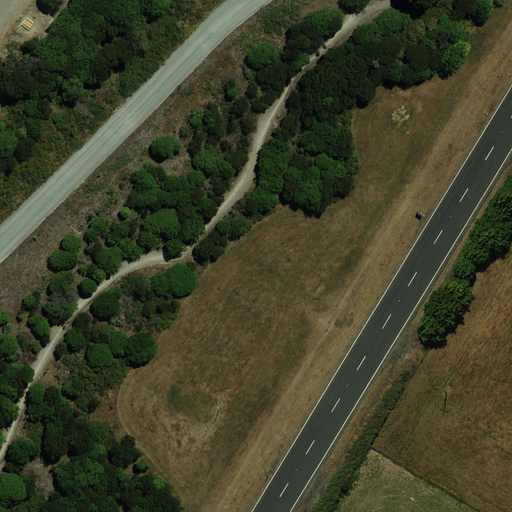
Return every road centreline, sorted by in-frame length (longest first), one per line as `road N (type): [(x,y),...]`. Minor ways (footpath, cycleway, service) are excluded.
road 1 (primary): [(511,116),(271,511)]
road 2 (unclassified): [(0,243),(252,0)]
